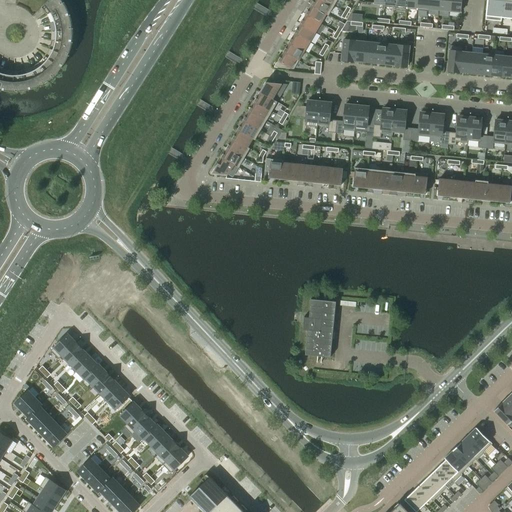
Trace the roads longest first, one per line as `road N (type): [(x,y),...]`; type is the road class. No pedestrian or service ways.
road 1 (residential): [(511,227),(199,194),(187,186)]
road 2 (tertiary): [(233,362),(92,202)]
road 3 (tertiary): [(81,219),(233,362)]
road 4 (residential): [(204,448),(61,309)]
road 5 (residential): [(329,80),(327,92),(511,112)]
road 6 (residential): [(329,80),(330,68),(511,88)]
road 7 (primary): [(83,161),(190,0)]
road 8 (primary): [(164,0),(66,150)]
road 9 (tertiary): [(233,362),(303,434),(347,452)]
road 10 (residential): [(0,414),(102,511)]
road 11 (residential): [(381,500),(477,410)]
road 12 (residential): [(249,72),(187,186)]
road 13 (tertiary): [(347,452),(392,437),(450,383)]
